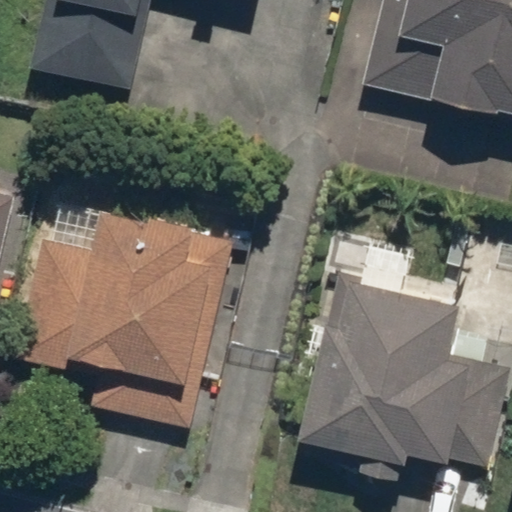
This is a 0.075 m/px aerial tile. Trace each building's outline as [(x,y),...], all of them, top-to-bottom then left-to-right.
[(43,0),(28,64),(130,88),(151,0),(43,0)] [(511,0),(379,0),(360,82),(511,117),(511,0)] [(0,261),(16,194),(0,189),(0,261)] [(90,404),(191,426),(232,239),(193,231),(195,223),(61,194),(51,237),(40,235),(14,356),(96,374),(90,404)] [(335,269),(292,452),(404,478),(410,452),(486,470),(511,364),(447,348),(458,301),(402,287),(412,247),(370,237),(360,275),(335,269)]
